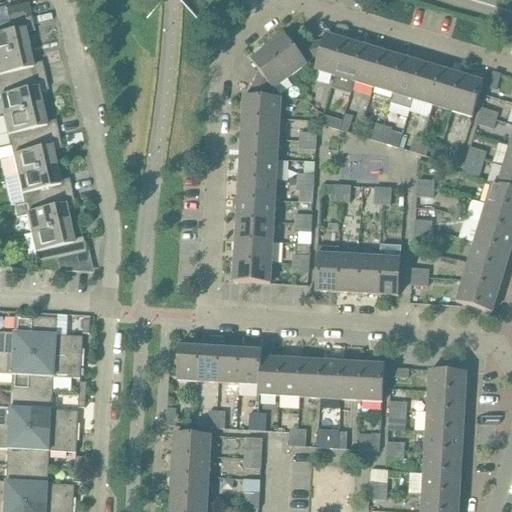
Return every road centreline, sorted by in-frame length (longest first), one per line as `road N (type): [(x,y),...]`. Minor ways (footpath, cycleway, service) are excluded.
road 1 (residential): [(404,337),(388,325),(206,317),(221,46),(288,0),(511,67)]
road 2 (residential): [(108,309),(112,227),(65,0)]
road 3 (residential): [(96,511),(108,309)]
